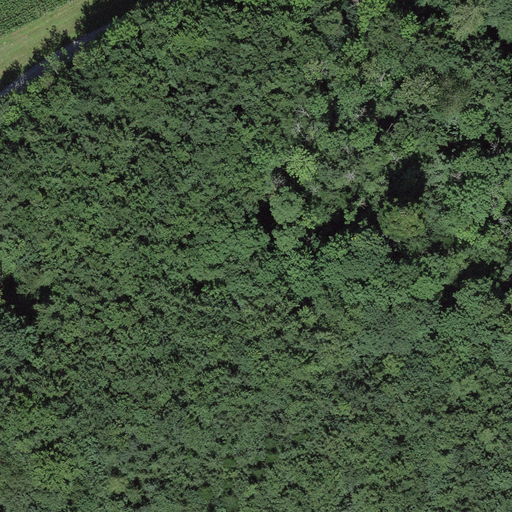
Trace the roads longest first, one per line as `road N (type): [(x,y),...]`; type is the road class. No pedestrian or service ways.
road 1 (track): [(191,0),(115,30),(0,104)]
road 2 (track): [(391,0),(511,57)]
